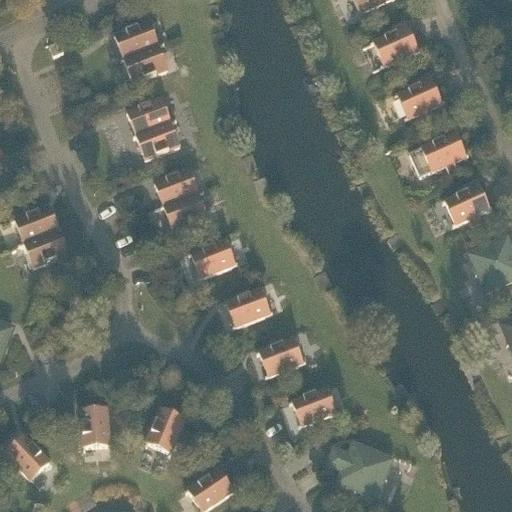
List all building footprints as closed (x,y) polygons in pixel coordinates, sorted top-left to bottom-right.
[(348,0),(358,20),(397,2),(395,0),(348,0)] [(420,55),(420,54),(417,55),(404,27),(394,32),(396,38),(371,49),(381,73),(420,55)] [(124,65),(159,52),(149,28),(114,42),(124,65)] [(60,48),(49,52),(53,62),(64,58),(60,48)] [(168,76),(159,52),(124,65),(133,89),(168,76)] [(444,108),(444,107),(441,108),(428,80),(417,85),(420,90),(395,102),(405,126),(444,108)] [(136,142),(171,129),(162,105),(127,118),(136,142)] [(171,129),(136,142),(145,166),(180,152),(171,129)] [(410,159),(421,182),(468,161),(457,137),(410,159)] [(189,175),(154,189),(163,213),(198,200),(189,175)] [(489,214),(479,194),(476,186),(465,191),(468,196),(442,208),(453,232),(492,214),(491,213),(489,214)] [(198,200),(163,213),(173,237),(207,223),(198,200)] [(50,214),(50,213),(15,226),(24,250),(59,237),(50,214)] [(33,274),(57,265),(59,270),(70,266),(59,237),(24,250),(33,274)] [(470,259),(479,281),(486,297),(511,285),(511,253),(507,242),(470,259)] [(228,246),(188,261),(198,285),(238,270),(228,246)] [(87,279),(78,284),(85,295),(93,290),(87,279)] [(233,334),(273,319),(263,294),(223,310),(233,334)] [(511,324),(501,330),(511,353),(511,324)] [(0,366),(13,333),(0,327),(0,366)] [(299,336),(307,360),(315,357),(307,334),(299,336)] [(266,384),(306,368),(296,344),(256,359),(266,384)] [(339,417),(329,393),(289,409),(299,433),(339,417)] [(107,412),(81,413),(84,456),(110,454),(107,412)] [(162,412),(146,452),(170,462),(176,447),(181,434),(186,422),(162,412)] [(181,434),(176,447),(183,450),(189,437),(181,434)] [(33,488),(52,470),(22,439),(4,458),(2,456),(0,457),(0,474),(10,485),(20,475),(33,488)] [(335,455),(328,469),(343,475),(338,487),(376,503),(392,465),(354,449),(349,460),(335,455)] [(194,511),(211,511),(236,496),(221,474),(186,498),(194,511)]
